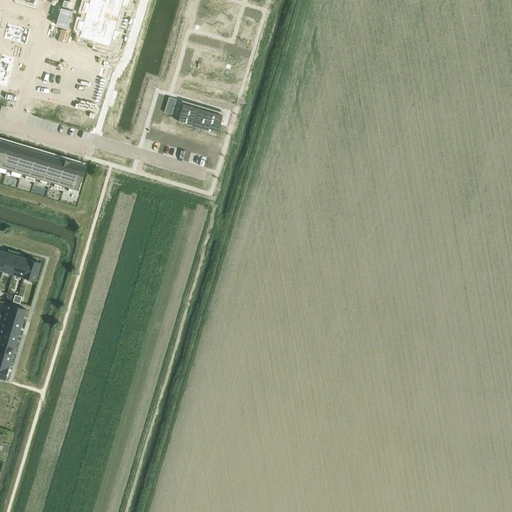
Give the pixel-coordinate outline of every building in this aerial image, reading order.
[(90,0),(80,35),(80,37),(93,41),(100,43),(100,44),(109,47),(109,46),(110,46),(124,0),(90,0)] [(8,23),(3,38),(26,45),(30,30),(8,23)] [(0,60),(0,85),(7,87),(14,65),(0,60)] [(169,97),(164,113),(172,115),(177,100),(176,100),(169,97)] [(184,104),(179,122),(192,126),(192,128),(217,136),(223,116),(197,108),(184,104)] [(0,172),(6,175),(7,170),(12,172),(11,176),(20,179),(21,175),(27,176),(25,181),(35,184),(36,179),(41,181),(40,185),(49,187),(50,183),(55,185),(54,189),(63,191),(65,187),(70,188),(69,193),(78,195),(86,167),(0,141),(0,139),(0,137),(0,172)] [(8,253),(3,271),(14,274),(19,257),(11,254),(8,253)] [(19,257),(14,274),(25,277),(30,260),(22,258),(19,257)] [(30,260),(25,277),(36,280),(41,263),(33,261),(30,260)] [(9,304),(5,316),(22,321),(26,310),(9,304)] [(5,316),(2,328),(19,333),(22,321),(5,316)] [(2,328),(0,333),(0,339),(16,344),(19,333),(2,328)] [(0,339),(0,352),(12,356),(16,344),(0,339)] [(0,365),(9,368),(12,356),(0,352),(0,365)] [(0,365),(0,377),(5,379),(9,368),(0,365)]
